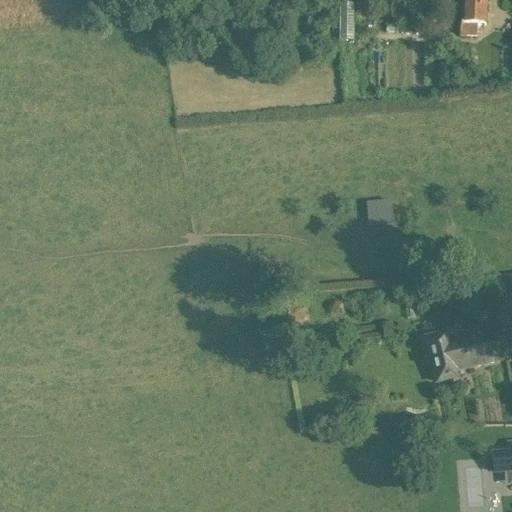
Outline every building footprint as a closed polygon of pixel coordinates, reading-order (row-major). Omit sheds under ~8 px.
[(460,0),(459,25),(459,37),(476,38),(476,26),(485,26),(485,0),(460,0)] [(253,30),(271,30),(271,19),(253,19),(253,30)] [(367,201),(368,225),(394,224),(393,200),(367,201)] [(497,328),(446,340),(444,334),(425,339),(436,383),(455,379),(454,373),(469,369),(505,359),(497,328)] [(511,444),(507,445),(507,453),(491,455),(493,473),(511,471),(511,444)]
